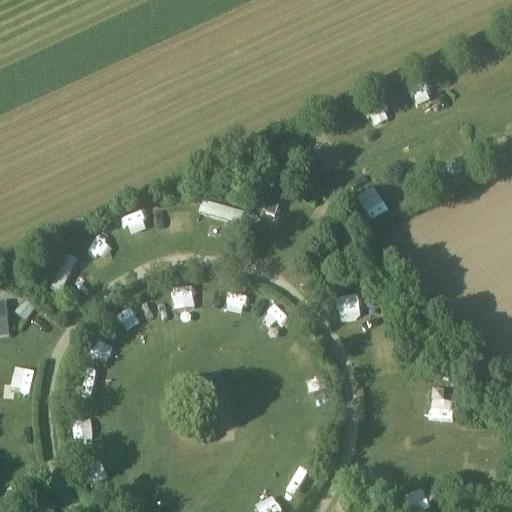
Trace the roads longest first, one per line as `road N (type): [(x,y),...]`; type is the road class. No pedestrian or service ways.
road 1 (track): [(275,282),(227,261),(148,262),(90,308),(69,335),(48,401),(59,479),(81,511)]
road 2 (track): [(511,86),(362,156),(275,282)]
road 3 (track): [(320,511),(349,460),(357,422),(351,378),(310,306),(275,282)]
